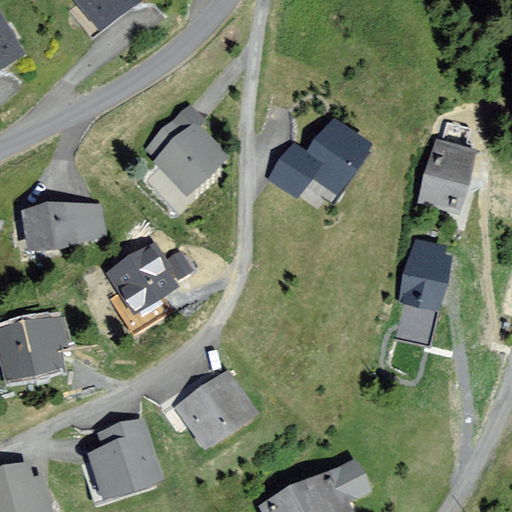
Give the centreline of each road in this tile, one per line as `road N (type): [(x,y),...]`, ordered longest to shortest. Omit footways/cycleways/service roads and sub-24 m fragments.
road 1 (residential): [(0,451),(119,396),(217,323),(246,238),(263,0)]
road 2 (residential): [(0,147),(152,69),(227,0)]
road 3 (residential): [(511,383),(448,511)]
